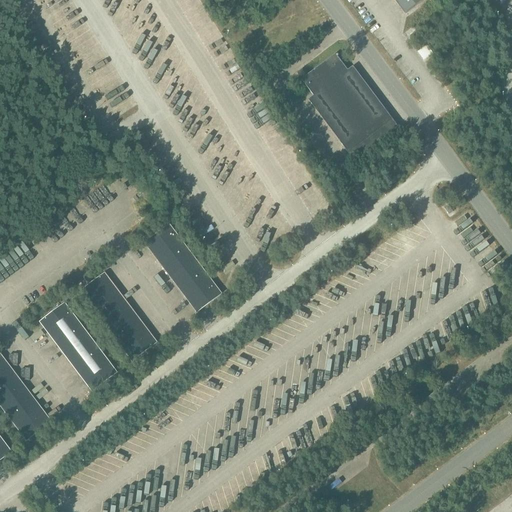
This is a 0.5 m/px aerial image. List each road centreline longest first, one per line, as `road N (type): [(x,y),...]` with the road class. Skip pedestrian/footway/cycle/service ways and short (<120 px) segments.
road 1 (unknown): [(281,511),(511,339)]
road 2 (unknown): [(347,23),(294,65),(289,84),(372,214)]
